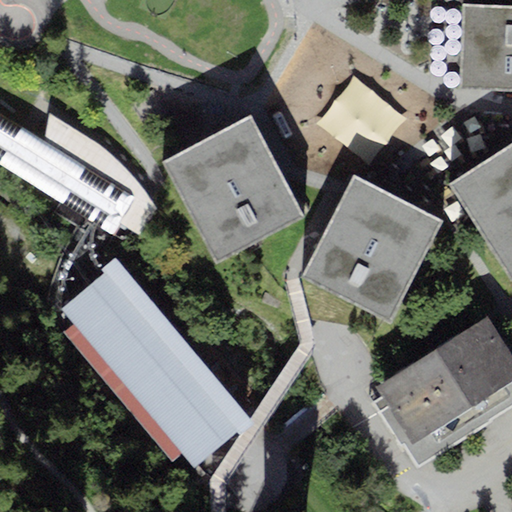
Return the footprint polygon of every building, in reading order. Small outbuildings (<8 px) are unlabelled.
[(511,12),(462,11),(458,89),(511,90),(511,12)] [(358,95),(398,136),(421,113),(381,73),(358,95)] [(44,143),(0,114),(0,166),(75,213),(49,292),(62,314),(107,271),(100,231),(112,239),(121,226),(141,239),(157,210),(141,188),(108,155),(51,116),(46,126),(44,143)] [(217,262),(305,215),(250,114),(162,161),(217,262)] [(511,153),(454,191),(511,278),(511,153)] [(350,199),(307,283),(392,327),(441,231),(372,196),(356,188),(350,199)] [(107,271),(62,314),(195,474),(254,432),(115,264),(107,271)] [(511,378),(483,333),(376,401),(419,470),(511,411),(511,378)]
